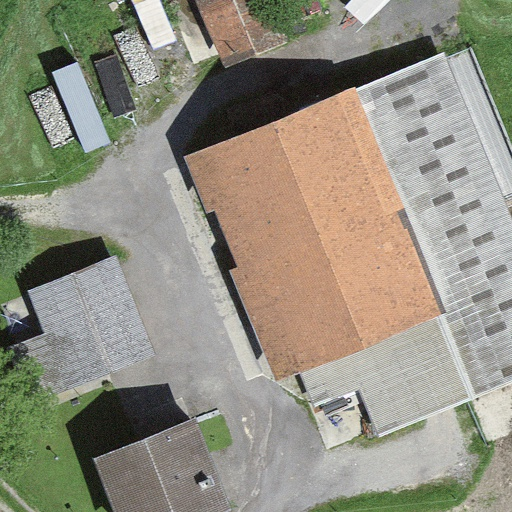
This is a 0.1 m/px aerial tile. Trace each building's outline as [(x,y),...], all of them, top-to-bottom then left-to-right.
[(197,0),(226,69),(287,43),(269,0),(197,0)] [(511,223),(443,56),(183,163),(274,385),(304,373),(318,408),(364,389),(384,437),(511,384),(511,223)] [(88,60),(63,68),(89,151),(115,144),(88,60)] [(39,85),(58,161),(83,154),(63,78),(39,85)] [(58,403),(153,366),(112,264),(18,301),(58,403)] [(116,511),(235,511),(240,510),(206,423),(98,465),(116,511)]
